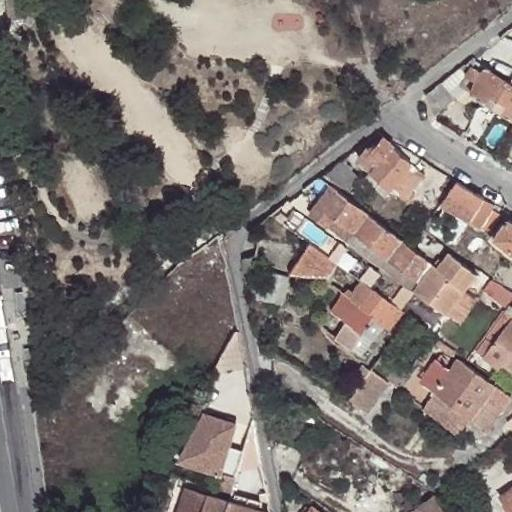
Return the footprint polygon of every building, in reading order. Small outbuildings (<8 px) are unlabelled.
[(476,63),(471,59),(456,73),(460,83),(468,77),(476,63)] [(478,83),(486,70),(476,63),(468,77),(478,83)] [(511,112),(511,85),(486,70),(478,83),(475,90),(511,112)] [(460,83),(456,73),(443,83),(450,93),(460,83)] [(428,93),(433,115),(454,99),(450,93),(443,83),(428,93)] [(511,119),(511,112),(475,90),(472,94),(511,119)] [(384,142),(403,159),(410,153),(389,140),(384,142)] [(372,153),(364,163),(404,199),(423,177),(403,159),(384,142),(372,153)] [(363,145),(354,152),(364,163),(372,153),(363,145)] [(484,198),(457,181),(441,205),(468,222),(477,211),(484,198)] [(322,187),(315,182),(302,192),(313,198),(322,187)] [(368,217),(332,190),(314,216),(350,242),(355,234),(368,217)] [(495,205),(484,198),(477,211),(495,222),(500,215),(492,210),(495,205)] [(404,242),(368,217),(355,234),(350,242),(384,267),(389,258),(404,242)] [(307,220),(297,235),(304,242),(319,249),(320,248),(326,240),(328,241),(330,236),(307,220)] [(496,240),(511,252),(511,223),(510,222),(496,240)] [(343,253),(328,241),(326,240),(320,248),(337,260),(343,253)] [(319,249),(304,242),(283,273),(321,274),(331,261),(328,256),(319,249)] [(404,242),(389,258),(384,267),(416,291),(421,281),(435,264),(404,242)] [(421,281),(416,291),(463,326),(480,302),(469,295),(480,279),(448,256),(440,268),(435,264),(421,281)] [(370,288),(381,276),(370,267),(360,280),(364,283),(370,288)] [(282,307),(289,278),(263,272),(256,300),(282,307)] [(511,292),(495,280),(486,293),(506,308),(511,298),(511,292)] [(370,288),(364,283),(352,299),(376,317),(389,326),(402,311),(370,288)] [(376,317),(352,299),(346,295),(332,314),(345,324),(362,337),(376,317)] [(499,369),(511,350),(511,321),(511,320),(507,324),(486,353),(483,358),(499,369)] [(486,353),(507,324),(501,321),(481,349),(486,353)] [(362,337),(345,324),(334,341),(352,354),(362,337)] [(238,328),(214,372),(246,371),(238,328)] [(451,354),(455,348),(439,337),(435,343),(451,354)] [(511,350),(499,369),(511,376),(511,350)] [(436,392),(452,403),(488,430),(505,408),(488,396),(494,388),(457,360),(449,371),(443,367),(447,362),(438,355),(420,380),(436,392)] [(372,369),(351,399),(368,411),(390,381),(372,369)] [(443,415),(452,403),(436,392),(427,403),(443,415)] [(240,426),(207,414),(181,463),(222,477),(217,493),(232,497),(243,462),(230,458),(240,426)] [(478,485),(468,471),(437,493),(452,503),(478,485)] [(257,511),(184,488),(176,511),(257,511)] [(511,490),(503,496),(511,510),(511,490)] [(403,508),(406,511),(417,511),(425,507),(418,497),(403,508)] [(425,507),(417,511),(445,511),(436,499),(425,507)]
